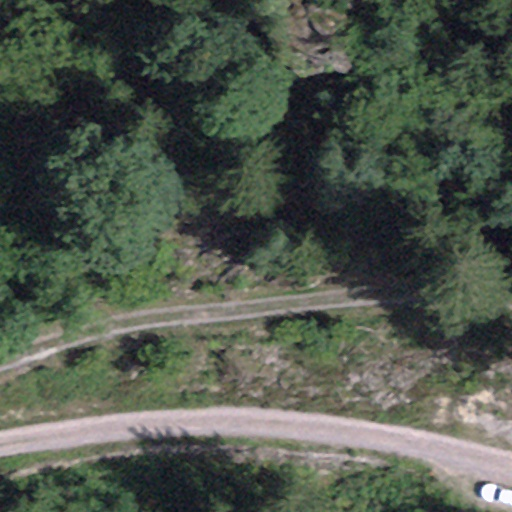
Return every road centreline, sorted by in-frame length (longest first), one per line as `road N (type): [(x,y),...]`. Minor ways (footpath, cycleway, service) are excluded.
road 1 (track): [(0,358),(145,318),(389,291),(511,301)]
road 2 (track): [(511,470),(389,443),(0,447)]
